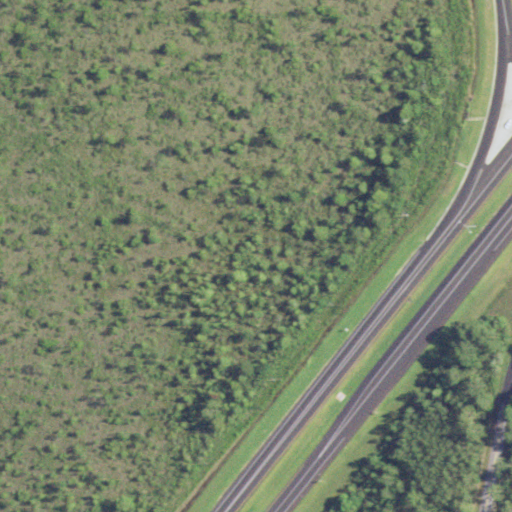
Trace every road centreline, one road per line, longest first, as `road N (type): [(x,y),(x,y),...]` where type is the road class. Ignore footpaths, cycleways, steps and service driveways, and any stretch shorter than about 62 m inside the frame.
road 1 (primary): [(276,511),(511,216)]
road 2 (primary): [(432,255),(228,511)]
road 3 (primary): [(508,20),(483,149),(432,255)]
road 4 (residential): [(511,380),(484,511)]
road 5 (primary): [(511,155),(432,255)]
